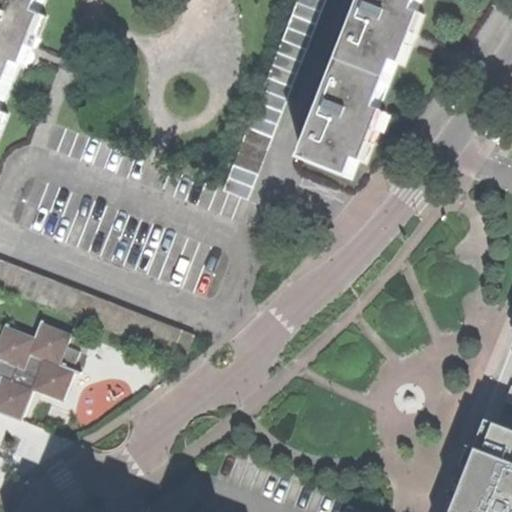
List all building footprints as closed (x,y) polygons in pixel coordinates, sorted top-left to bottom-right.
[(0,0),(0,74),(16,81),(22,63),(30,66),(50,16),(42,13),(46,0),(0,0)] [(297,0),(224,190),(250,200),(328,0),(297,0)] [(420,0),(364,0),(341,63),(389,81),(397,61),(405,64),(415,36),(425,12),(418,9),(420,0)] [(380,106),(389,81),(341,63),(304,160),(352,178),(359,160),(367,163),(377,137),(387,109),(380,106)] [(0,144),(12,114),(4,111),(16,81),(0,74),(0,144)] [(0,255),(0,285),(186,359),(197,333),(0,255)] [(38,338),(8,327),(0,347),(0,355),(3,356),(0,365),(0,377),(4,379),(0,389),(0,409),(26,419),(38,385),(67,396),(71,383),(77,367),(64,362),(74,333),(44,322),(38,338)] [(480,408),(445,499),(460,506),(457,511),(511,511),(511,336),(510,335),(504,351),(488,345),(466,402),(480,408)]
